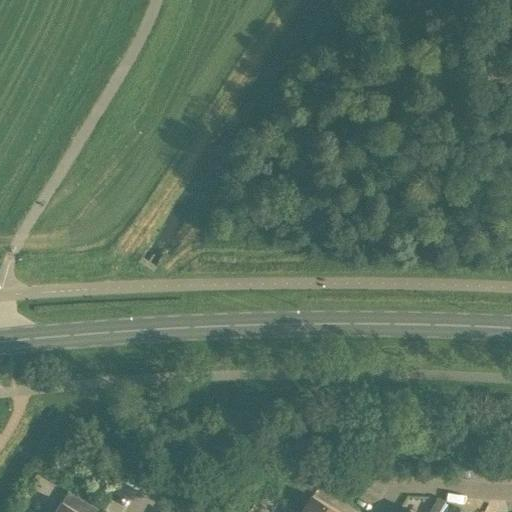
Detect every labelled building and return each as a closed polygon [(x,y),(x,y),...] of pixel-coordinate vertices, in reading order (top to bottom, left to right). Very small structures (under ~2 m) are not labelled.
[(314,483),(299,474),(295,481),(310,490),(314,483)] [(95,511),(98,509),(67,491),(54,511),(95,511)] [(254,500),(260,503),(265,502),(268,496),(259,491),(254,500)] [(339,511),(311,495),(300,511),(339,511)] [(436,498),(430,508),(436,511),(437,511),(443,503),(436,498)]
